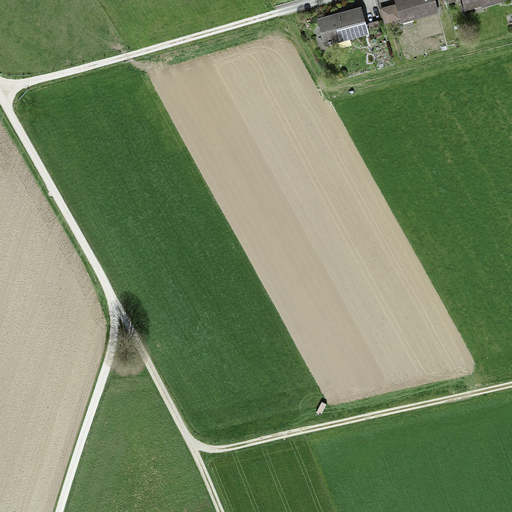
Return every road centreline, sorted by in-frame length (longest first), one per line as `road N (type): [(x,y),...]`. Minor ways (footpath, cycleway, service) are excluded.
road 1 (unclassified): [(58,511),(119,314),(0,100)]
road 2 (track): [(197,453),(511,384)]
road 3 (track): [(276,12),(0,87)]
road 4 (track): [(220,511),(197,453),(119,314)]
